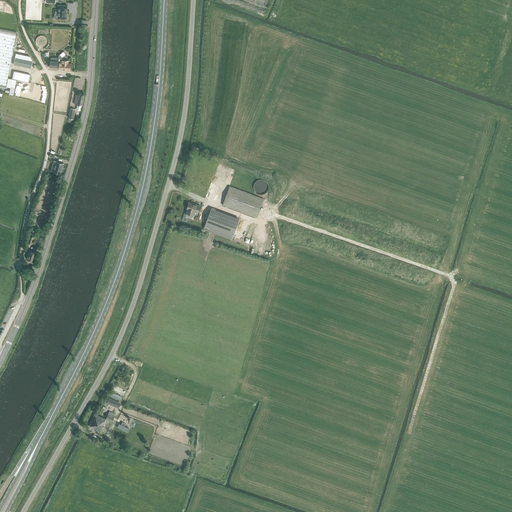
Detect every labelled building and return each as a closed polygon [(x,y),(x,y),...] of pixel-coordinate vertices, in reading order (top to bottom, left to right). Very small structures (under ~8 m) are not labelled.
[(67,6),(60,5),(59,5),(58,18),(66,19),(67,6)] [(0,87),(6,89),(16,33),(0,29),(0,87)] [(58,59),(58,66),(58,67),(58,69),(70,70),(70,69),(70,68),(70,67),(70,66),(70,63),(68,63),(68,61),(62,60),(62,57),(65,55),(63,52),(59,55),(58,59)] [(14,64),(31,68),(33,61),(30,56),(16,53),(14,64)] [(48,61),(47,64),(50,65),(50,67),(58,67),(58,66),(58,59),(57,58),(52,58),(51,59),(51,61),(48,61)] [(14,71),(12,78),(28,82),(30,74),(14,71)] [(77,110),(81,110),(82,106),(84,95),(76,94),(74,104),(78,105),(77,110)] [(56,161),(53,171),(61,173),(64,164),(56,161)] [(252,184),(254,178),(248,176),(246,182),(252,184)] [(266,189),(266,187),(265,186),(265,185),(264,184),(262,183),(261,182),(260,182),(259,182),(257,182),(256,183),(255,184),(254,185),(253,186),(253,187),(252,188),(253,190),(253,191),(254,193),(255,194),(256,194),(257,195),(259,195),(260,195),(261,195),(262,194),(264,194),(264,193),(265,191),(266,190),(266,189)] [(222,205),(257,218),(264,199),(229,186),(222,205)] [(186,213),(193,215),(194,211),(198,212),(200,206),(188,202),(186,209),(187,209),(186,213)] [(203,229),(231,239),(239,219),(211,208),(203,229)] [(29,251),(26,259),(34,261),(37,253),(29,251)] [(107,402),(119,407),(120,403),(109,398),(107,402)] [(105,418),(112,422),(115,414),(109,412),(105,418)] [(104,422),(106,419),(105,419),(95,414),(89,426),(100,432),(105,423),(104,422)] [(129,429),(119,424),(118,427),(128,432),(129,429)]
